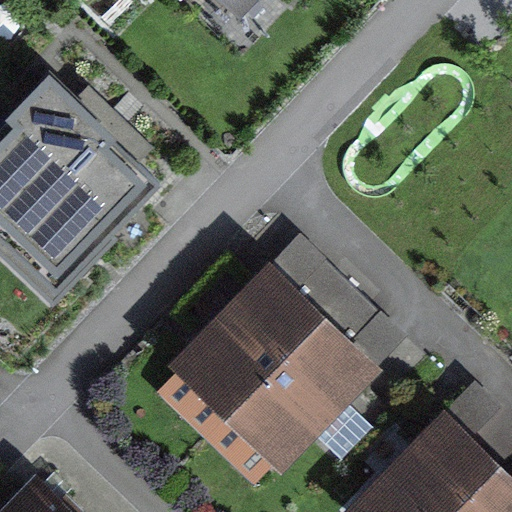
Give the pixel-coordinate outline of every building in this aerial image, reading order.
[(0,93),(0,215),(53,268),(145,177),(31,63),(0,93)] [(276,260),(182,356),(231,403),(325,307),(276,260)] [(325,307),(231,403),(280,451),(373,354),(325,307)] [(361,511),(449,511),(496,462),(446,416),(358,509),(361,511)] [(511,511),(511,477),(496,462),(449,511),(511,511)] [(91,511),(54,476),(18,511),(91,511)]
